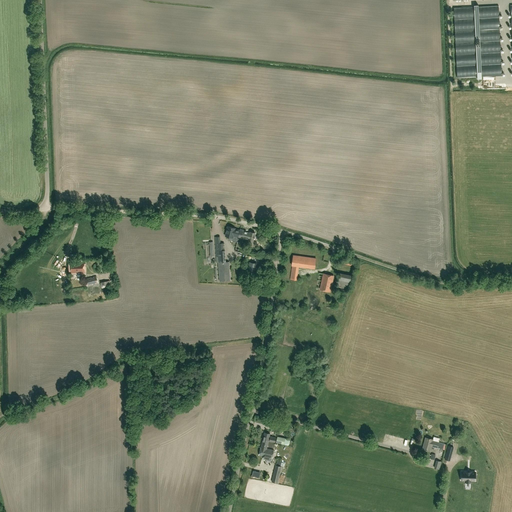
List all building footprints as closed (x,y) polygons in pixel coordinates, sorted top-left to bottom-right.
[(502,76),(501,71),(498,6),(478,7),(478,5),(474,5),(474,7),(454,8),(457,73),(457,78),(477,77),(477,79),(482,78),(482,77),(502,76)] [(240,230),(235,229),(235,228),(228,226),(225,236),(233,238),(233,235),(238,237),(240,230)] [(253,241),(255,233),(250,232),(250,233),(242,231),(242,230),(240,229),(240,230),(238,237),(237,242),(241,243),(243,238),(248,239),(248,240),(247,243),(252,244),(253,241)] [(215,244),(216,257),(218,256),(219,281),(230,280),(229,262),(225,262),(224,243),(215,244)] [(292,265),(290,280),(297,281),(299,266),(315,268),(316,258),(293,255),(292,265)] [(84,262),(70,262),(70,273),(84,272),(84,262)] [(330,291),(333,276),(323,274),(320,289),(330,291)] [(88,278),(89,285),(98,283),(96,276),(88,278)] [(275,442),(276,438),(269,436),(270,434),(264,432),(261,447),(266,448),(268,441),(275,442)] [(444,444),(439,442),(433,441),(433,439),(426,437),(422,449),(430,451),(431,446),(443,449),(444,444)] [(454,447),(449,446),(445,460),(450,461),(454,447)] [(266,448),(261,447),(259,455),(266,457),(265,459),(271,461),(271,458),(272,458),(274,450),(266,448)] [(272,481),(278,483),(280,472),(274,471),(272,481)] [(475,472),(462,472),(461,480),(465,480),(465,482),(471,482),(471,480),(475,481),(475,472)]
